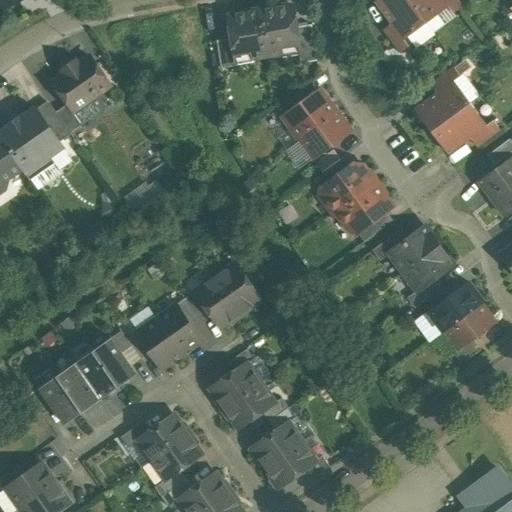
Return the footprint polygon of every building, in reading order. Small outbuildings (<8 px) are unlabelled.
[(0,0),(0,1),(3,8),(18,0),(0,0)] [(426,24),(408,0),(378,0),(375,2),(392,24),(404,40),(426,24)] [(408,0),(426,24),(448,7),(442,0),(408,0)] [(462,6),(457,0),(442,0),(448,7),(453,13),(462,6)] [(285,5),(260,9),(268,57),(284,54),(283,48),(298,46),(299,46),(296,28),(293,6),(286,7),(285,5)] [(260,9),(235,13),(236,15),(229,16),(232,38),(235,56),(236,56),(251,53),(252,59),(268,57),(260,9)] [(392,24),(382,31),(399,53),(409,46),(404,40),(392,24)] [(311,25),(296,28),(299,46),(298,46),(301,64),(317,61),(311,25)] [(232,38),(217,41),(221,68),(238,66),(236,56),(235,56),(232,38)] [(78,65),(76,61),(63,71),(65,74),(54,82),(69,103),(74,112),(75,111),(92,99),(110,86),(90,57),(78,65)] [(453,67),(430,84),(438,93),(453,81),(460,76),(453,67)] [(438,93),(415,110),(432,132),(470,104),(453,81),(438,93)] [(304,87),(285,102),(292,111),(311,97),(304,87)] [(292,111),(282,118),(299,141),(337,112),(321,90),(292,111)] [(92,99),(75,111),(84,124),(99,114),(99,110),(92,99)] [(69,103),(56,112),(71,134),(84,124),(75,111),(74,112),(69,103)] [(470,104),(432,132),(448,154),(471,138),(486,126),(470,104)] [(56,112),(50,105),(38,113),(59,143),(71,134),(56,112)] [(38,113),(35,108),(21,119),(19,117),(6,126),(8,128),(0,132),(0,137),(22,169),(30,181),(55,163),(50,157),(63,148),(38,113)] [(337,112),(299,141),(313,160),(352,132),(337,112)] [(486,126),(471,138),(478,147),(500,130),(493,121),(486,126)] [(22,169),(0,137),(0,191),(5,188),(7,179),(22,169)] [(511,142),(509,139),(487,156),(494,166),(511,152),(511,142)] [(333,150),(315,163),(322,173),(340,160),(333,150)] [(322,173),(323,173),(330,183),(353,166),(346,156),(322,173)] [(511,157),(479,182),(492,199),(511,184),(511,157)] [(330,183),(321,189),(320,196),(334,215),(337,213),(337,212),(372,186),(368,181),(369,175),(363,167),(353,166),(330,183)] [(372,186),(337,212),(337,213),(351,231),(357,232),(385,211),(392,206),(375,183),(372,186)] [(511,184),(492,199),(505,217),(511,211),(511,184)] [(385,211),(357,232),(364,241),(393,220),(385,211)] [(408,239),(390,253),(390,254),(404,272),(439,246),(425,227),(408,239)] [(401,229),(372,251),(380,261),(390,254),(390,253),(408,239),(401,229)] [(439,246),(404,272),(417,291),(418,291),(437,278),(453,265),(439,246)] [(511,246),(502,254),(511,267),(511,246)] [(261,300),(235,263),(215,277),(241,314),(261,300)] [(241,314),(215,277),(195,291),(209,311),(221,328),(241,314)] [(437,278),(418,291),(417,291),(407,298),(415,308),(429,298),(444,287),(437,278)] [(444,287),(429,298),(436,308),(460,290),(453,280),(444,287)] [(460,290),(436,308),(433,307),(429,310),(428,316),(431,320),(435,320),(443,333),(446,331),(481,305),(482,305),(484,303),(469,284),(460,290)] [(209,311),(195,291),(186,298),(199,318),(209,311)] [(186,298),(176,305),(190,324),(199,318),(186,298)] [(176,305),(156,319),(182,355),(202,342),(190,324),(176,305)] [(481,305),(446,331),(460,350),(474,340),(495,324),(482,305),(481,305)] [(281,308),(261,322),(268,332),(287,318),(281,308)] [(156,319),(137,332),(150,352),(162,369),(182,355),(156,319)] [(431,320),(417,331),(427,345),(443,333),(435,320),(431,320)] [(150,352),(137,332),(127,339),(141,359),(150,352)] [(136,373),(112,339),(94,352),(118,386),(136,373)] [(460,350),(454,354),(461,364),(481,349),(474,340),(460,350)] [(247,349),(227,363),(234,373),(247,363),(254,359),(247,349)] [(118,386),(94,352),(76,365),(100,398),(118,386)] [(261,383),(247,363),(234,373),(211,389),(224,409),(261,383)] [(100,398),(76,365),(58,377),(82,411),(100,398)] [(82,411),(58,377),(40,390),(52,407),(64,424),(82,411)] [(261,383),(224,409),(238,428),(262,412),(275,403),(261,383)] [(38,388),(29,394),(43,414),(52,407),(40,390),(38,388)] [(275,403),(262,412),(269,422),(288,408),(282,398),(275,403)] [(288,408),(269,422),(276,431),(289,422),(295,418),(288,408)] [(188,434),(175,415),(151,431),(138,440),(138,441),(152,460),(188,434)] [(144,421),(121,438),(129,448),(138,441),(138,440),(151,431),(144,421)] [(303,442),(289,422),(276,431),(252,448),(252,451),(256,457),(259,458),(265,468),(303,442)] [(188,434),(152,460),(165,480),(179,470),(202,454),(188,434)] [(303,442),(265,468),(273,478),(272,481),(276,487),(279,487),(303,471),(316,462),(316,461),(303,442)] [(316,462),(303,471),(310,481),(330,467),(322,456),(316,461),(316,462)] [(26,475),(6,489),(19,509),(56,483),(43,463),(26,475)] [(19,465),(0,478),(0,492),(6,489),(26,475),(19,465)] [(511,511),(511,488),(498,469),(491,474),(491,473),(476,484),(476,485),(470,489),(479,501),(464,511),(511,511)] [(165,480),(154,487),(161,497),(186,480),(179,470),(165,480)] [(193,490),(179,499),(188,511),(202,511),(230,493),(216,473),(193,490)] [(186,480),(161,497),(168,507),(179,499),(193,490),(186,480)] [(56,483),(19,509),(21,511),(56,511),(70,502),(56,483)] [(243,511),(230,493),(202,511),(243,511)]
